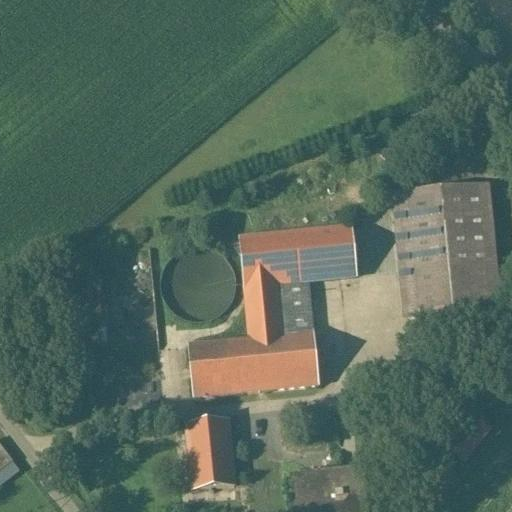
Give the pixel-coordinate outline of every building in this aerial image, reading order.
[(486,191),(403,199),(415,320),(497,312),(486,191)] [(351,231),(239,242),(243,290),(276,287),(356,279),(351,231)] [(206,251),(201,250),(196,250),(190,251),(185,252),(181,254),(176,257),(172,260),(168,263),(165,268),(163,273),(161,277),(160,281),(160,285),(160,288),(160,293),(161,298),(162,301),(164,305),(166,309),(169,313),(174,317),(179,321),(183,322),(186,323),(189,325),(194,325),(199,325),(205,325),(209,323),(213,322),(217,320),(222,317),(225,313),(228,310),(230,307),(232,302),(234,298),(235,294),(235,290),(235,287),(235,282),(234,278),(233,274),(231,270),(229,266),(224,261),(220,257),(216,255),(212,253),(206,251)] [(276,287),(243,290),(248,342),(312,335),(312,331),(281,335),(276,287)] [(248,342),(188,348),(193,400),(317,388),(312,335),(248,342)] [(467,414),(442,446),(458,458),(482,426),(467,414)] [(227,423),(186,428),(193,493),(234,489),(227,423)] [(0,472),(12,464),(0,447),(0,472)] [(363,511),(360,475),(297,481),(299,503),(298,503),(298,511),(363,511)]
